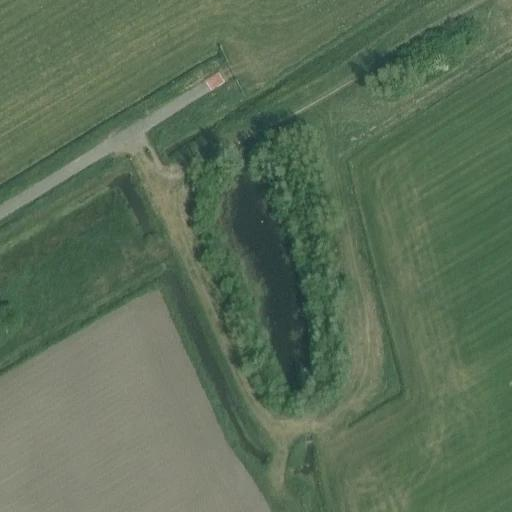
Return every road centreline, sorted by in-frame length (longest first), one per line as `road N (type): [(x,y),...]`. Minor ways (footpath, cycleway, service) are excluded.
road 1 (track): [(482,0),(307,108),(185,162),(151,167),(127,134)]
road 2 (unclassified): [(0,206),(219,79)]
